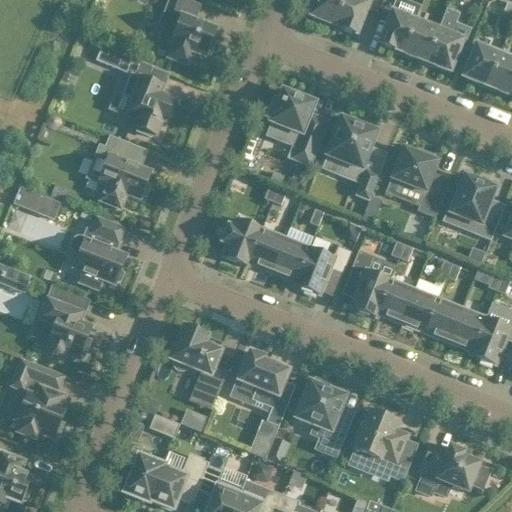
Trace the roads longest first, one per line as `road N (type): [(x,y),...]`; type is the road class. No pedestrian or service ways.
road 1 (residential): [(511,416),(170,278)]
road 2 (residential): [(511,139),(266,39)]
road 3 (residential): [(170,278),(266,39)]
road 4 (residential): [(75,511),(170,278)]
